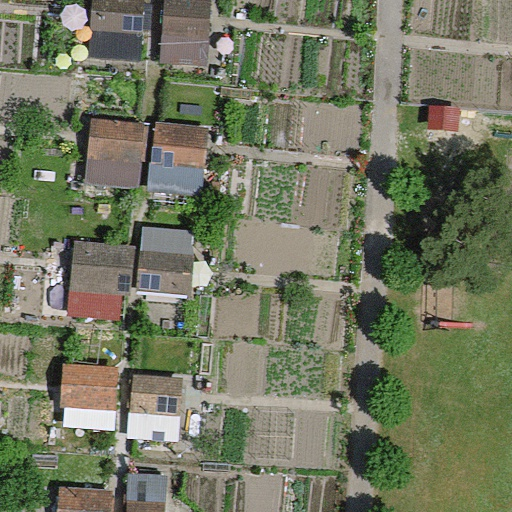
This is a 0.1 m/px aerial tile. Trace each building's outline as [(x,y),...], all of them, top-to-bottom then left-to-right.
[(214,59),(216,0),(173,0),(170,56),(214,59)] [(97,114),(94,179),(212,184),(215,120),(97,114)] [(142,305),(196,308),(200,225),(146,222),(142,305)] [(137,288),(140,241),(80,238),(77,285),(137,288)] [(124,427),(127,361),(69,359),(66,425),(124,427)] [(188,435),(190,374),(133,372),(131,433),(188,435)] [(65,511),(118,511),(120,486),(67,483),(65,511)]
